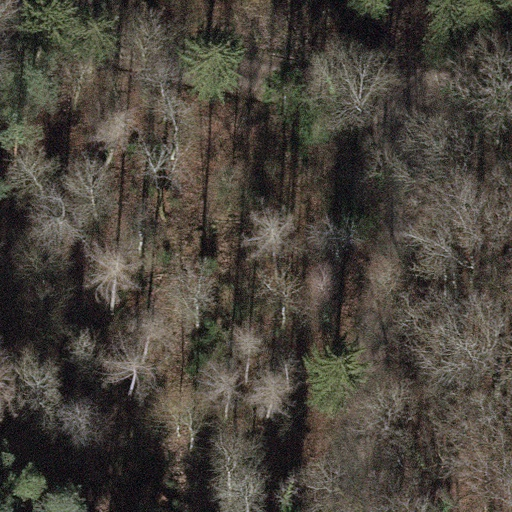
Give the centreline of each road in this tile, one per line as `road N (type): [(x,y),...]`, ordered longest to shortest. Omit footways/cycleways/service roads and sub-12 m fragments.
road 1 (track): [(0,11),(233,72),(511,77)]
road 2 (track): [(333,511),(425,78)]
